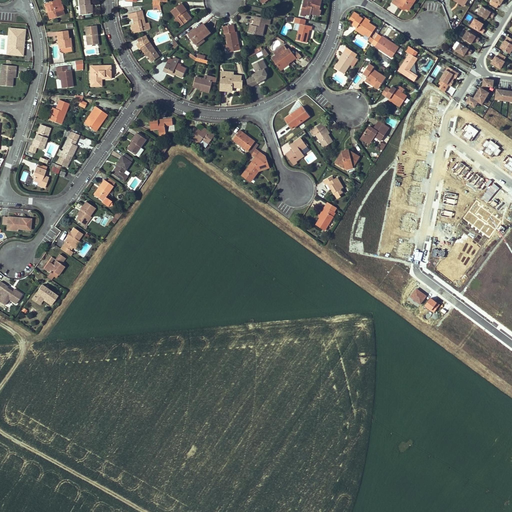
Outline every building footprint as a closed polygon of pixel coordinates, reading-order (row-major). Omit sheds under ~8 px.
[(48,11),(51,19),(64,14),(62,9),(64,9),(60,0),(57,0),(45,5),(47,12),(48,11)] [(91,13),(90,5),(89,0),(78,0),(81,14),(91,13)] [(310,15),(311,13),(320,16),(321,10),(319,10),(322,0),(320,0),(310,0),(311,1),(307,0),(304,0),(300,15),(305,16),(306,14),(310,15)] [(400,4),(405,8),(408,10),(414,0),(394,0),(392,3),(398,6),(400,4)] [(179,16),(184,24),(192,18),(186,11),(187,10),(182,3),(171,11),(177,18),(179,16)] [(493,17),(495,14),(482,6),(478,13),(487,19),(489,15),(493,17)] [(145,27),(144,25),(141,11),(128,14),(129,18),(132,18),(134,24),(130,25),(132,33),(142,30),(141,28),(145,27)] [(357,27),(356,29),(365,34),(369,37),(376,27),(369,23),(370,21),(364,17),(363,19),(359,16),(359,15),(354,12),(349,21),(353,24),(353,25),(357,27)] [(175,19),(180,27),(184,24),(179,16),(177,18),(175,19)] [(265,24),(266,19),(257,17),(255,25),(253,25),(250,24),(249,32),(263,36),(265,24)] [(471,26),(483,33),(485,30),(481,28),(484,24),(475,18),(471,26)] [(203,24),(196,30),(189,35),(195,44),(202,38),(209,32),(203,24)] [(300,24),(296,40),(306,42),(309,30),(311,30),(312,26),(300,24)] [(95,34),(97,34),(96,25),(85,27),(88,45),(96,44),(95,34)] [(227,44),(228,47),(229,52),(240,50),(236,32),(235,32),(233,25),(223,27),(224,35),(225,35),(227,44)] [(21,39),(23,39),(24,30),(9,29),(8,42),(11,42),(11,48),(8,48),(7,54),(22,56),(22,48),(24,48),(24,46),(23,46),(23,42),(21,42),(21,39)] [(60,40),(61,48),(71,47),(70,38),(69,38),(67,30),(57,32),(58,40),(60,40)] [(478,42),(480,38),(467,31),(463,38),(472,43),(474,39),(478,42)] [(386,41),(387,39),(382,36),(375,47),(392,58),(398,49),(386,41)] [(511,38),(508,36),(506,40),(504,44),(504,43),(501,48),(510,53),(511,50),(511,38)] [(147,53),(148,55),(152,61),(159,56),(148,38),(144,40),(142,42),(141,41),(139,42),(136,44),(139,48),(141,48),(145,54),(147,53)] [(197,46),(204,41),(202,38),(195,44),(197,46)] [(386,41),(398,49),(399,47),(387,39),(386,41)] [(471,54),(473,51),(460,43),(456,50),(464,56),(467,52),(471,54)] [(279,53),(281,55),(274,60),(280,68),(287,63),(288,64),(295,58),(296,58),(294,55),(289,49),(288,50),(284,46),(278,50),(279,53)] [(418,53),(408,46),(405,51),(410,54),(415,57),(418,53)] [(350,54),(344,50),(342,53),(344,54),(340,60),(335,67),(344,74),(350,64),(355,57),(357,54),(352,50),(350,54)] [(501,68),(505,61),(504,61),(506,57),(499,53),(497,56),(496,56),(492,63),(501,68)] [(410,54),(398,71),(409,78),(412,73),(409,70),(413,65),(417,58),(415,57),(410,54)] [(172,62),(181,67),(182,65),(179,63),(180,60),(175,57),(173,61),(172,62)] [(172,62),(173,61),(169,59),(163,71),(167,72),(168,71),(175,74),(182,78),(186,69),(181,67),(172,62)] [(427,73),(434,62),(429,59),(422,70),(427,73)] [(84,69),(82,60),(69,62),(69,64),(66,64),(67,69),(72,68),(73,71),(84,69)] [(265,79),(267,75),(264,69),(267,68),(263,60),(253,64),(258,73),(254,74),(256,77),(248,80),(251,87),(259,84),(258,82),(265,79)] [(375,84),(374,86),(378,89),(385,78),(373,69),(374,67),(370,64),(363,73),(368,76),(367,78),(375,84)] [(1,65),(0,82),(0,85),(12,86),(13,71),(16,71),(16,66),(1,65)] [(101,76),(110,76),(110,66),(97,66),(97,69),(90,69),(91,86),(101,86),(101,79),(101,76)] [(457,76),(459,73),(448,66),(440,80),(451,86),(454,81),(453,81),(455,78),(456,76),(457,76)] [(61,76),(61,81),(62,88),(73,87),(70,71),(67,71),(67,68),(57,69),(58,76),(59,76),(61,76)] [(333,80),(345,83),(347,75),(335,72),(333,80)] [(228,90),(232,90),(232,87),(242,88),(243,81),(241,81),(241,77),(233,76),(233,78),(222,77),(222,84),(225,84),(225,87),(228,87),(228,90)] [(201,89),(210,91),(212,82),(204,80),(196,77),(193,87),(201,89)] [(367,78),(365,80),(374,86),(375,84),(367,78)] [(485,85),(493,87),(494,80),(484,78),(483,85),(485,85)] [(401,105),(407,96),(403,93),(397,89),(392,86),(390,90),(386,96),(390,99),(391,98),(401,105)] [(386,96),(390,90),(386,87),(382,93),(386,96)] [(483,89),(482,88),(481,87),(474,98),(470,96),(467,101),(475,107),(478,101),(482,104),(489,92),(483,89)] [(511,90),(497,89),(496,99),(511,101),(511,90)] [(83,96),(75,95),(74,101),(80,103),(81,101),(83,96)] [(389,100),(400,107),(401,105),(391,98),(390,99),(389,100)] [(60,104),(58,109),(56,109),(53,107),(50,115),(51,116),(62,120),(69,104),(60,100),(58,104),(60,104)] [(107,115),(95,107),(91,113),(93,115),(86,125),(94,131),(98,125),(99,126),(107,115)] [(293,116),(287,121),(292,128),(309,116),(302,107),(292,114),(293,116)] [(93,115),(91,113),(84,123),(86,125),(93,115)] [(62,120),(51,116),(49,119),(61,124),(62,120)] [(159,132),(166,132),(165,126),(165,120),(158,120),(158,118),(150,118),(151,130),(159,129),(159,132)] [(363,137),(371,142),(375,137),(381,141),(389,128),(379,121),(376,125),(378,126),(375,130),(373,129),(370,126),(363,137)] [(328,134),(324,129),(326,127),(323,123),(310,131),(313,135),(316,134),(324,147),(333,142),(328,134)] [(40,142),(45,143),(51,128),(41,124),(38,132),(35,139),(34,139),(32,146),(38,148),(40,142)] [(204,133),(202,131),(198,129),(197,130),(194,135),(191,138),(199,144),(202,139),(209,144),(215,135),(206,129),(204,133)] [(233,139),(248,151),(255,142),(240,130),(233,139)] [(69,138),(76,141),(79,135),(70,131),(67,137),(69,138)] [(132,141),(134,142),(132,144),(128,150),(136,155),(147,140),(138,134),(132,141)] [(57,162),(64,166),(67,160),(69,160),(70,157),(72,158),(77,147),(74,145),(76,141),(69,138),(65,145),(63,150),(57,162)] [(304,155),(301,151),(307,146),(301,138),(290,145),(293,149),(286,154),(294,165),(298,162),(297,161),(304,155)] [(202,139),(200,143),(206,148),(209,144),(202,139)] [(346,166),(352,165),(354,166),(358,158),(358,156),(350,151),(349,153),(343,154),(341,153),(337,160),(338,164),(345,168),(346,166)] [(252,177),(254,178),(257,174),(254,172),(255,170),(257,171),(269,168),(265,156),(259,152),(256,157),(242,175),(249,181),(252,177)] [(133,159),(125,154),(122,158),(121,157),(116,164),(117,165),(112,173),(123,181),(127,177),(122,174),(133,159)] [(58,174),(61,166),(55,164),(52,172),(58,174)] [(41,183),(40,186),(45,188),(49,178),(43,175),(45,170),(36,167),(33,175),(36,176),(34,178),(33,181),(38,183),(41,183)] [(336,196),(339,195),(343,193),(340,189),(343,188),(337,178),(334,180),(332,177),(324,181),(326,185),(327,184),(329,183),(332,189),(336,196)] [(110,201),(105,197),(112,187),(107,182),(104,180),(99,187),(100,188),(95,196),(102,201),(101,202),(107,206),(112,206),(110,201)] [(77,220),(83,225),(90,216),(95,208),(86,202),(81,210),(83,212),(80,217),(77,220)] [(323,210),(324,211),(320,218),(316,225),(325,230),(333,216),(330,215),(332,211),(325,207),(323,210)] [(12,229),(18,229),(30,230),(31,219),(8,218),(7,226),(13,226),(12,229)] [(70,237),(69,237),(65,242),(66,243),(64,246),(70,251),(73,248),(75,245),(77,247),(80,243),(78,241),(82,234),(75,229),(71,234),(72,235),(70,237)] [(63,261),(58,257),(56,260),(55,261),(53,264),(51,263),(46,270),(50,273),(52,271),(58,275),(64,266),(61,264),(63,261)] [(51,263),(54,259),(52,258),(44,269),(46,270),(51,263)] [(16,304),(22,295),(14,289),(11,293),(7,289),(8,287),(4,284),(0,290),(0,293),(2,294),(0,296),(0,302),(4,305),(9,299),(16,304)] [(41,296),(36,303),(39,305),(42,300),(50,306),(51,304),(41,296)]
